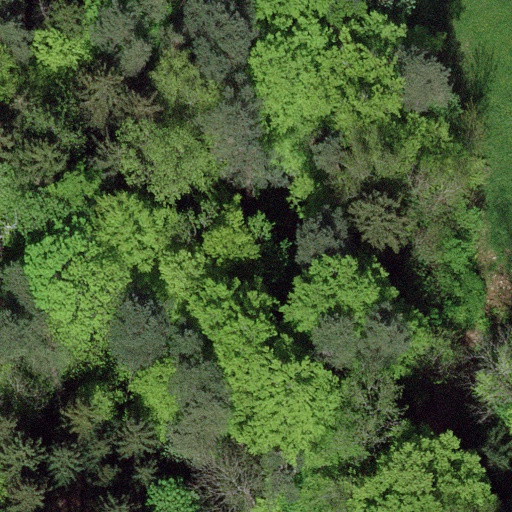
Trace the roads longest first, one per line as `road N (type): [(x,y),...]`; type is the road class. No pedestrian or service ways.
road 1 (track): [(511,297),(349,0)]
road 2 (track): [(511,380),(392,511)]
